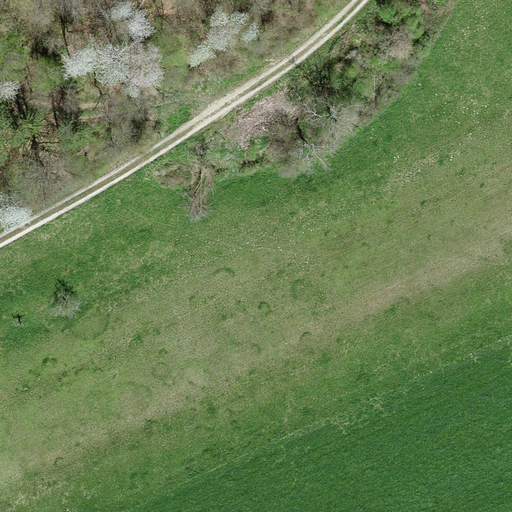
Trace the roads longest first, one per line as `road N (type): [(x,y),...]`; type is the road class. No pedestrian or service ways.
road 1 (track): [(359,0),(300,55),(0,243)]
road 2 (track): [(0,105),(102,115),(229,99)]
